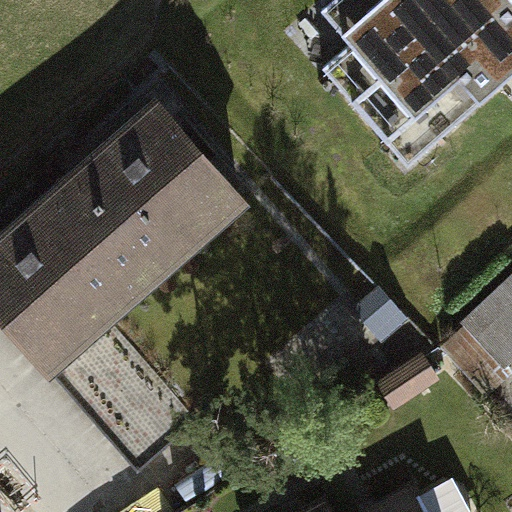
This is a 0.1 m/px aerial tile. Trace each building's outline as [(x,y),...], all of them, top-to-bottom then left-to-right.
[(511,0),(353,0),(323,27),(352,60),(325,84),(409,180),(436,156),(510,92),(511,94),(511,0)] [(0,348),(30,384),(52,366),(140,467),(196,419),(109,317),(234,209),(140,100),(0,220),(0,348)] [(511,279),(452,337),(497,384),(511,369),(511,279)] [(435,511),(473,511),(466,480),(430,488),(435,511)] [(411,511),(398,488),(354,511),(411,511)] [(323,511),(314,496),(285,511),(323,511)]
